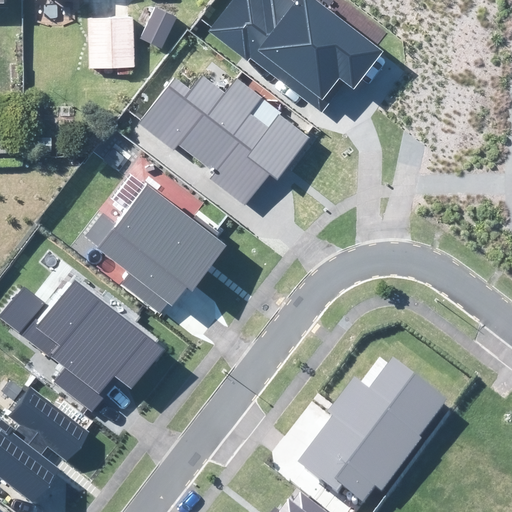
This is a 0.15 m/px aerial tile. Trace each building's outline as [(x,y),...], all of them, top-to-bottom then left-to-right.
[(261,0),(244,0),(223,29),(244,44),(251,35),(265,45),(258,54),(289,77),(285,82),(322,109),(351,70),(358,75),(378,48),(311,0),(295,0),(292,4),(286,0),(263,0),(263,1),(261,0)] [(174,32),(183,15),(162,4),(146,37),(167,47),(174,32)] [(128,16),(92,16),(93,67),(139,66),(138,16),(128,16)] [(16,61),(0,60),(0,86),(15,87),(16,61)] [(217,169),(211,176),(244,201),(277,157),(285,163),(308,134),(279,111),(266,128),(244,112),(257,95),(234,77),(223,92),(202,76),(187,95),(173,84),(144,121),(173,142),(180,132),(188,138),(183,144),(217,169)] [(101,208),(81,235),(126,268),(116,281),(164,318),(191,282),(198,287),(233,241),(144,174),(112,216),(101,208)] [(66,279),(23,335),(63,366),(52,380),(85,406),(108,377),(118,384),(150,342),(66,279)] [(331,425),(296,470),(341,505),(347,497),(364,510),(379,490),(386,495),(455,406),(396,361),(373,391),(356,378),(324,420),(331,425)] [(0,487),(20,502),(56,455),(63,460),(89,426),(26,379),(0,413),(0,487)] [(322,511),(304,498),(293,511),(322,511)]
